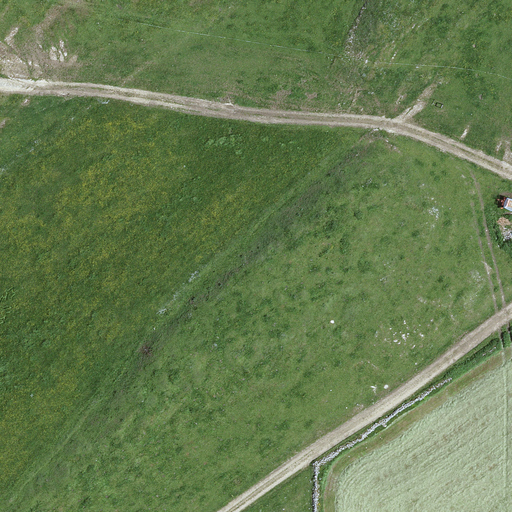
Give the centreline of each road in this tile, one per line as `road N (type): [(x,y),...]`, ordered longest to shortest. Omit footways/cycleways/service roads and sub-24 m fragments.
road 1 (track): [(511,168),(410,118),(0,86)]
road 2 (track): [(511,321),(227,511)]
